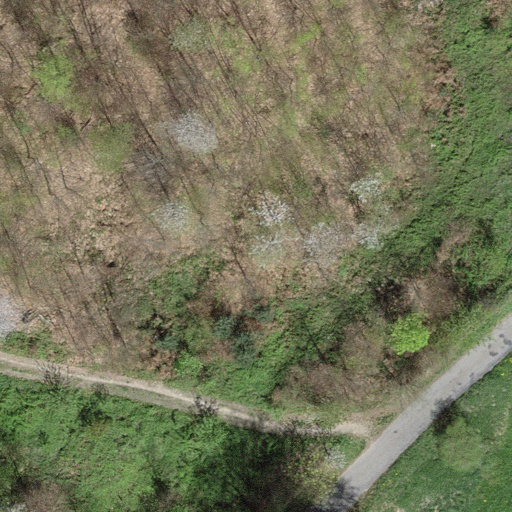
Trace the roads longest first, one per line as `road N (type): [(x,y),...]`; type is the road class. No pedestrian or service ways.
road 1 (track): [(434,419),(273,423),(82,392),(0,361)]
road 2 (unclassified): [(511,335),(341,511)]
